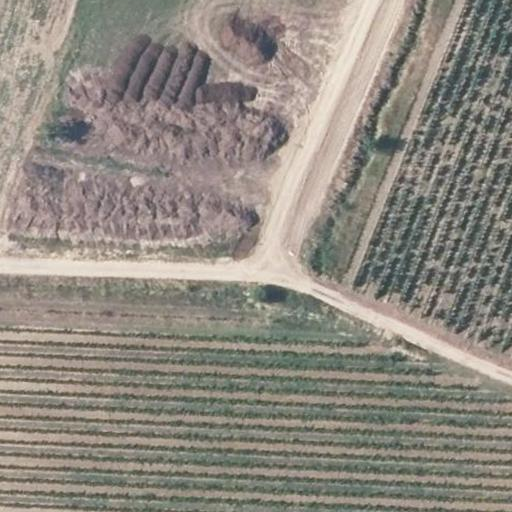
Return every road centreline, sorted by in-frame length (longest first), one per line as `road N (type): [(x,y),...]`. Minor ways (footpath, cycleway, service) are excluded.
road 1 (track): [(0,262),(265,272),(511,380)]
road 2 (track): [(368,0),(279,215),(265,272)]
